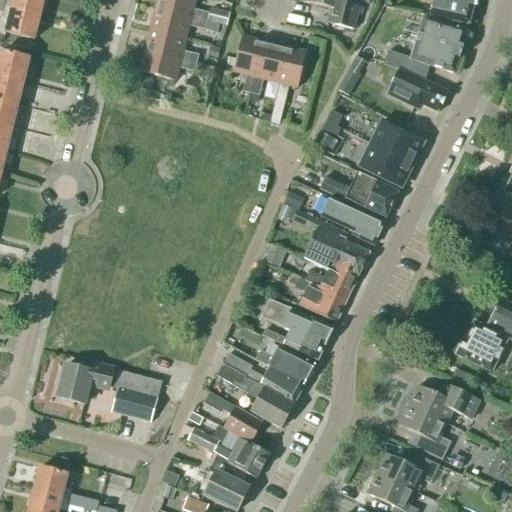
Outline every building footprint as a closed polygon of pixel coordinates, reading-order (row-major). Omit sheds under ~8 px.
[(3,8),(39,17),(43,0),(4,0),(3,3),(5,3),(3,8)] [(156,0),(154,11),(206,23),(208,15),(192,11),(195,0),(156,0)] [(344,0),(303,0),(302,4),(330,10),(327,25),(353,31),(358,9),(343,6),(344,0)] [(474,8),(476,0),(432,0),(431,9),(429,17),(469,27),(473,8),(474,8)] [(9,16),(5,34),(34,41),(39,17),(3,8),(2,14),(9,16)] [(154,11),(149,31),(185,40),(188,28),(204,32),(204,31),(206,23),(154,11)] [(208,15),(206,23),(213,25),(226,28),(229,16),(209,11),(208,15)] [(453,74),(467,33),(423,19),(411,59),(387,52),(383,66),(398,71),(405,73),(425,81),(429,67),(453,74)] [(213,25),(207,24),(205,32),(217,35),(219,27),(213,25)] [(149,31),(144,52),(196,65),(198,57),(182,53),(185,40),(149,31)] [(249,95),(262,43),(242,38),(233,74),(246,78),(242,93),(249,95)] [(274,84),(283,48),(262,43),(249,95),(259,98),(263,82),(274,84)] [(283,48),(274,84),(279,86),(275,102),(284,104),(288,88),(297,90),(305,54),(283,48)] [(210,49),(208,57),(216,59),(218,50),(210,49)] [(139,74),(174,83),(178,70),(194,74),(196,65),(144,52),(139,74)] [(0,78),(23,84),(29,60),(0,53),(0,78)] [(349,71),(337,92),(348,98),(359,77),(349,71)] [(437,114),(447,94),(419,80),(398,71),(386,96),(417,111),(419,106),(437,114)] [(0,102),(17,107),(23,84),(0,78),(0,102)] [(0,127),(11,130),(17,107),(0,102),(0,127)] [(275,102),(271,117),(280,119),(284,104),(275,102)] [(331,113),(325,124),(336,129),(341,118),(331,113)] [(264,115),(262,122),(270,124),(271,117),(264,115)] [(340,131),(336,129),(325,124),(322,131),(336,138),(340,131)] [(369,147),(411,166),(421,144),(380,124),(369,147)] [(11,130),(0,127),(0,151),(6,153),(11,130)] [(332,150),(336,142),(324,136),(320,144),(332,150)] [(358,170),(400,189),(411,166),(369,147),(358,170)] [(398,194),(376,184),(356,174),(349,189),(325,177),(318,191),(344,203),(345,201),(364,210),(385,220),(398,194)] [(511,175),(502,196),(503,196),(493,215),(511,224),(511,175)] [(287,195),(283,206),(296,211),(300,200),(287,195)] [(373,247),(384,224),(330,198),(321,218),(360,237),(359,240),(373,247)] [(277,220),(284,223),(290,211),(282,208),(277,220)] [(296,213),(291,223),(315,234),(320,224),(296,213)] [(336,269),(357,280),(369,255),(344,243),(347,236),(320,224),(315,234),(303,260),(318,267),(320,268),(327,271),(333,274),(336,269)] [(278,270),(285,252),(270,246),(263,263),(278,270)] [(304,283),(309,285),(347,301),(357,280),(336,269),(333,274),(327,271),(324,278),(309,271),(304,283)] [(291,277),(289,283),(296,285),(298,280),(291,277)] [(336,325),(347,301),(309,285),(298,307),(336,325)] [(291,311),(269,301),(261,318),(290,332),(286,340),(265,330),(261,337),(317,363),(324,348),(324,349),(334,330),(291,310),(291,311)] [(511,307),(499,301),(491,317),(511,327),(511,307)] [(463,340),(455,356),(490,374),(507,341),(511,343),(511,327),(491,317),(485,330),(473,324),(465,341),(463,340)] [(315,366),(278,347),(272,358),(260,352),(255,362),(269,369),(304,387),(315,366)] [(245,378),(249,371),(250,372),(252,369),(229,355),(229,356),(223,365),(241,376),(245,378)] [(90,374),(64,367),(56,399),(84,406),(89,384),(110,389),(114,370),(92,365),(90,374)] [(246,395),(252,384),(244,380),(245,378),(241,376),(223,365),(216,378),(246,395)] [(293,406),(304,387),(269,369),(263,379),(250,372),(249,371),(245,378),(244,380),(252,384),(258,388),(259,386),(293,406)] [(117,372),(113,388),(127,392),(157,399),(161,384),(117,372)] [(250,414),(280,430),(293,407),(264,390),(263,391),(252,384),(246,395),(257,401),(250,414)] [(408,407),(447,425),(453,412),(470,421),(479,403),(442,385),(437,397),(417,388),(408,407)] [(127,392),(121,418),(150,425),(157,399),(127,392)] [(261,424),(235,409),(209,394),(203,405),(219,414),(221,410),(231,416),(223,430),(227,432),(249,445),(261,424)] [(440,438),(447,425),(408,407),(398,428),(426,441),(421,452),(442,461),(451,444),(440,438)] [(191,414),(187,421),(198,427),(202,420),(191,414)] [(216,426),(210,438),(218,442),(220,443),(227,432),(223,430),(216,426)] [(212,453),(218,442),(210,438),(193,430),(188,442),(212,453)] [(226,464),(249,477),(256,481),(257,480),(256,479),(268,457),(238,440),(231,454),(217,446),(213,454),(217,456),(227,462),(226,464)] [(244,487),(249,477),(226,464),(227,462),(217,456),(210,470),(215,473),(203,498),(231,511),(236,511),(248,489),(244,487)] [(376,475),(414,493),(421,480),(431,485),(439,467),(418,457),(413,469),(385,456),(376,475)] [(451,458),(448,465),(459,470),(463,463),(451,458)] [(70,494),(71,490),(63,488),(66,476),(38,469),(32,493),(68,502),(70,494)] [(178,475),(166,470),(161,483),(173,487),(178,475)] [(408,506),(414,493),(376,475),(366,496),(394,509),(392,511),(418,511),(408,506)] [(161,499),(171,502),(175,489),(166,485),(161,499)] [(65,511),(67,507),(68,502),(32,493),(27,511),(56,511),(57,511),(62,511),(65,511)] [(80,510),(83,498),(70,494),(68,502),(67,507),(80,510)] [(83,498),(80,510),(86,511),(93,511),(95,504),(96,501),(83,498)] [(206,511),(208,507),(187,499),(182,511),(183,511),(206,511)]
